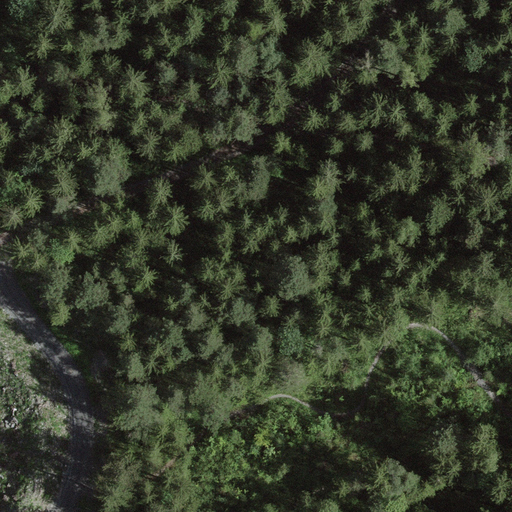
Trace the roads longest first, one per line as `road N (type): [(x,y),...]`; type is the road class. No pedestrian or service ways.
road 1 (track): [(511,151),(446,123),(282,123),(0,249)]
road 2 (track): [(0,66),(282,123)]
road 3 (track): [(398,0),(349,69),(282,123)]
